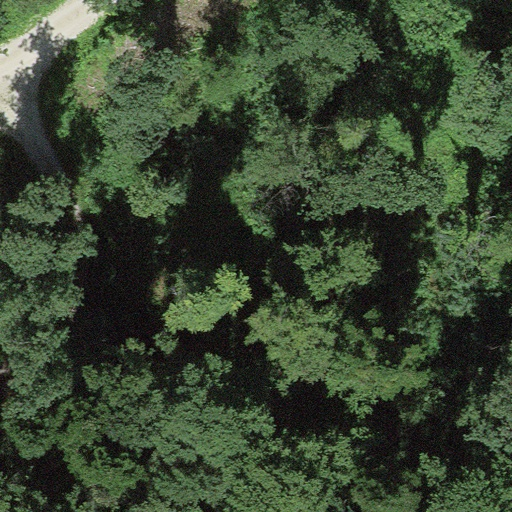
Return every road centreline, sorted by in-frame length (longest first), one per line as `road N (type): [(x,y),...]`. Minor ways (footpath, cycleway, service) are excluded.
road 1 (track): [(7,71),(47,139),(66,232),(58,315),(0,355)]
road 2 (track): [(99,0),(0,73)]
